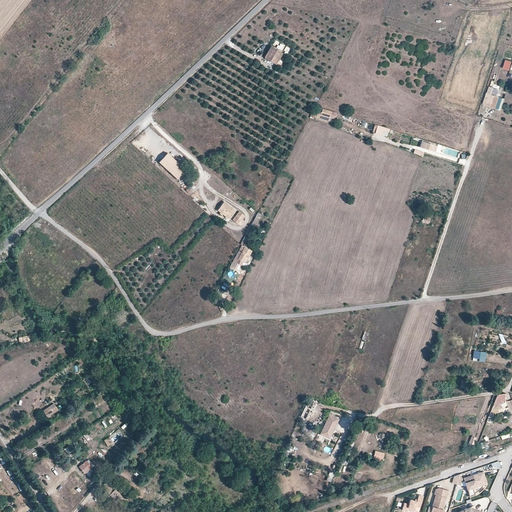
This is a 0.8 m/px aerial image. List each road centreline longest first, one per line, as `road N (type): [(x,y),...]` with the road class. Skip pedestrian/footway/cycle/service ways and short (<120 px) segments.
road 1 (unclassified): [(511,291),(229,318),(162,334),(146,327),(94,253),(40,212)]
road 2 (tertiary): [(40,212),(266,0)]
road 3 (track): [(481,123),(421,301)]
road 4 (track): [(355,413),(510,389),(511,382)]
